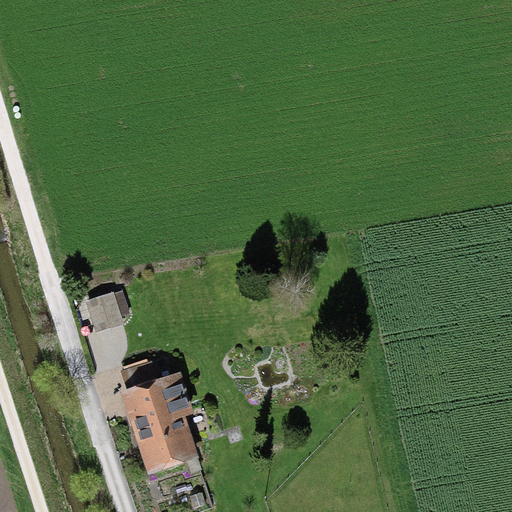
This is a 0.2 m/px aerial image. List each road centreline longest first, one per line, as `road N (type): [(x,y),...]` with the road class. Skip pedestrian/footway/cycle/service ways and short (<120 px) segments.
road 1 (residential): [(127,511),(0,99)]
road 2 (unclassified): [(0,377),(42,511)]
